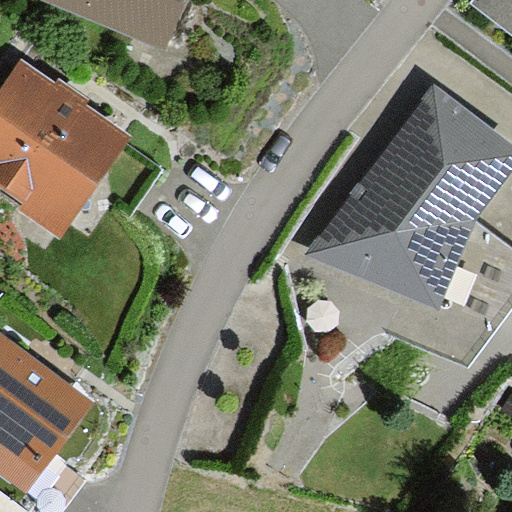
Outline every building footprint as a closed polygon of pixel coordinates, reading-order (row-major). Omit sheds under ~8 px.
[(40,0),(169,52),(190,0),(40,0)] [(511,0),(476,0),(471,6),(511,37),(511,0)] [(138,140),(23,57),(0,87),(0,197),(63,243),(138,140)] [(511,173),(511,144),(437,86),(309,258),(441,313),(478,219),(511,173)] [(0,333),(0,466),(27,487),(91,403),(0,333)]
